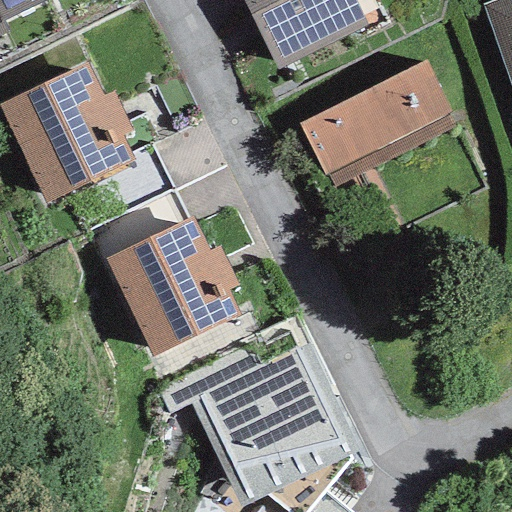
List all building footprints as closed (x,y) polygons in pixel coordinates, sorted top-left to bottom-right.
[(0,0),(0,22),(3,21),(47,0),(0,0)] [(353,0),(242,0),(277,69),(366,26),(353,0)] [(511,0),(495,0),(482,5),(511,90),(511,0)] [(3,21),(0,22),(0,36),(8,32),(3,21)] [(425,61),(298,124),(324,175),(326,174),(448,114),(450,113),(425,61)] [(0,109),(44,202),(133,161),(121,136),(131,132),(113,94),(102,99),(85,64),(0,104),(0,109)] [(454,127),(448,114),(326,174),(333,187),(454,127)] [(151,356),(240,314),(228,290),(238,285),(220,247),(209,252),(192,218),(105,259),(151,356)] [(190,405),(240,507),(358,452),(309,343),(253,366),(243,346),(156,389),(168,414),(190,405)] [(349,511),(324,491),(306,511),(349,511)]
